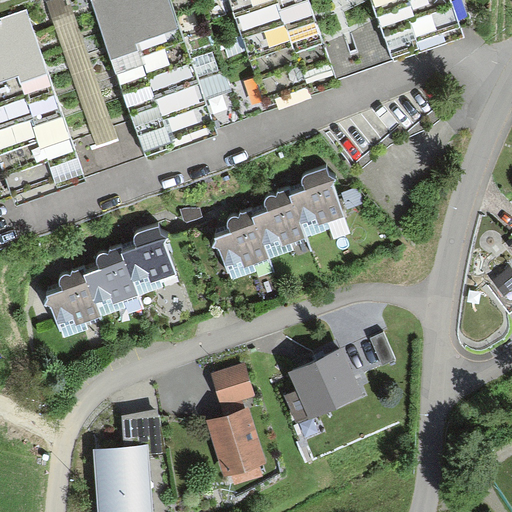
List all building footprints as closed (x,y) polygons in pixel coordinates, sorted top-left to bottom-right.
[(166,0),(90,0),(132,115),(114,122),(124,151),(239,110),(228,80),(199,90),(166,0)] [(310,0),(235,0),(245,28),(223,36),(229,53),(251,45),(259,67),(232,77),(242,107),(347,72),(335,42),(326,45),(310,0)] [(376,0),(382,15),(367,23),(379,53),(473,18),(466,0),(376,0)] [(26,4),(0,13),(0,145),(4,157),(0,158),(0,189),(1,192),(96,159),(86,130),(72,135),(26,4)] [(206,223),(225,276),(267,264),(265,255),(290,247),(287,239),(326,225),(323,217),(338,212),(324,172),(331,170),(324,150),(294,160),(297,169),(256,184),(260,194),(221,208),(225,217),(206,223)] [(40,284),(59,337),(84,328),(82,323),(124,308),(121,300),(159,286),(156,278),(172,273),(158,233),(164,231),(157,211),(127,221),(131,230),(89,244),(93,255),(55,269),(58,277),(40,284)] [(509,311),(511,309),(511,273),(494,283),(509,311)] [(303,380),(285,388),(295,411),(358,383),(340,343),(361,334),(355,320),(325,333),(330,344),(295,360),(303,380)] [(384,368),(397,365),(389,330),(376,333),(384,368)] [(354,343),(364,382),(385,377),(375,338),(354,343)] [(222,395),(252,384),(242,357),(212,368),(222,395)] [(227,464),(262,450),(243,401),(208,414),(227,464)] [(94,438),(96,511),(170,511),(165,405),(130,405),(130,437),(94,438)]
